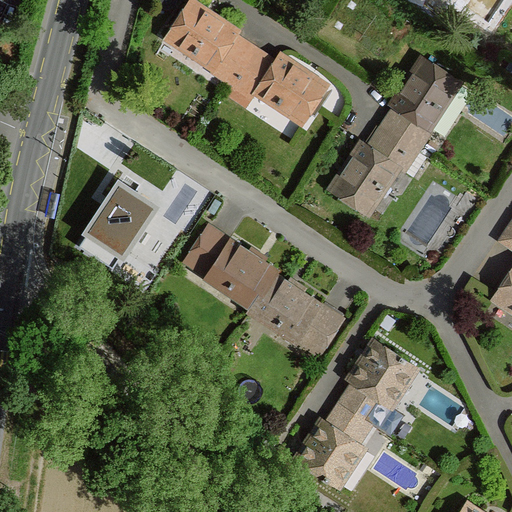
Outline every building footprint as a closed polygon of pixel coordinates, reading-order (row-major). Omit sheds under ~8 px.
[(191,2),(168,36),(216,67),(220,60),(237,35),(238,33),(191,2)] [(257,48),(237,35),(220,60),(240,74),(257,48)] [(277,61),(257,48),(240,74),(260,87),(277,61)] [(280,56),(277,61),(260,87),(258,90),(306,121),(328,88),(280,56)] [(394,106),(396,107),(422,125),(428,128),(459,82),(425,59),(399,99),(394,106)] [(251,106),(277,120),(283,110),(257,96),(251,106)] [(396,107),(383,127),(408,144),(422,125),(396,107)] [(383,127),(370,147),(396,165),(408,144),(383,127)] [(334,192),(368,213),(398,166),(396,165),(370,147),(364,144),(334,192)] [(121,184),(80,247),(114,268),(154,206),(121,184)] [(511,225),(502,240),(511,246),(511,225)] [(215,266),(232,240),(210,226),(193,252),(215,266)] [(279,271),(232,240),(215,266),(211,272),(230,284),(228,286),(256,304),(276,274),(279,271)] [(511,273),(497,296),(511,305),(511,273)] [(322,305),(276,274),(256,304),(253,307),(281,325),(282,323),(301,336),(305,331),(322,305)] [(103,314),(93,304),(86,310),(96,320),(103,314)] [(344,319),(322,305),(305,331),(326,345),(344,319)] [(355,381),(379,398),(390,405),(415,367),(378,342),(352,379),(355,381)] [(379,398),(355,381),(341,402),(365,418),(379,398)] [(397,409),(390,405),(379,398),(365,418),(384,430),(397,409)] [(365,418),(341,402),(328,423),(352,439),(365,418)] [(363,446),(352,439),(328,423),(325,421),(304,452),(300,459),(338,484),(363,446)]
